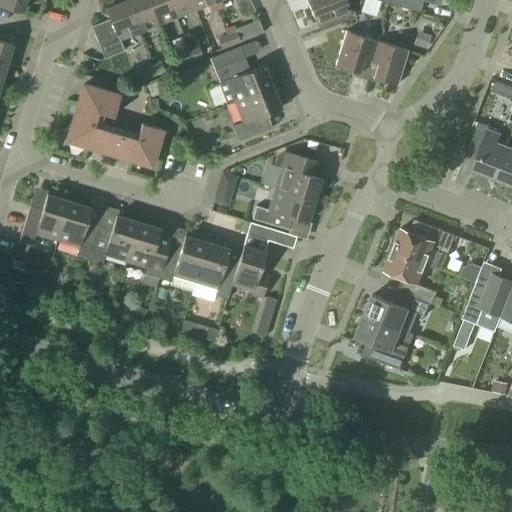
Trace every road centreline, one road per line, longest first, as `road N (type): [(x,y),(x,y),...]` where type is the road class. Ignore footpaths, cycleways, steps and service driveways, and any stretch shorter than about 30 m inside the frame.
road 1 (secondary): [(278,420),(0,335)]
road 2 (tertiary): [(278,420),(319,292),(360,203),(387,179)]
road 3 (secondary): [(511,461),(278,420)]
road 4 (residential): [(268,0),(309,101),(391,127)]
road 5 (residential): [(202,212),(15,161)]
road 6 (residential): [(15,161),(52,39),(79,24),(88,0)]
road 7 (tertiary): [(391,127),(454,89),(489,0)]
road 8 (residential): [(511,228),(387,179)]
